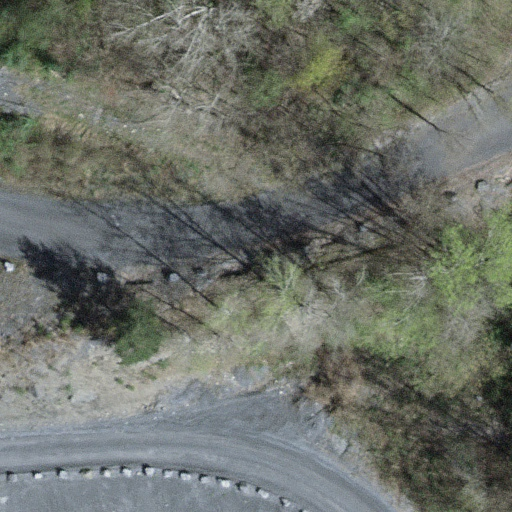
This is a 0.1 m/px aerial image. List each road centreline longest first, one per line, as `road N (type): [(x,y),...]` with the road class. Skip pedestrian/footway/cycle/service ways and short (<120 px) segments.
road 1 (track): [(0,216),(169,244),(277,230),(422,186),(511,140)]
road 2 (track): [(348,511),(323,491),(237,462),(164,457),(0,471)]
